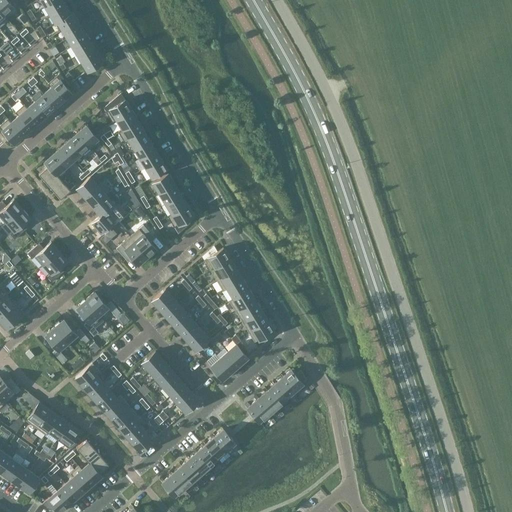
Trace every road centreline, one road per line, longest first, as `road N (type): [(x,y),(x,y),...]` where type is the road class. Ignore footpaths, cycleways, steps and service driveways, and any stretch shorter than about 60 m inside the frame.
road 1 (primary): [(446,511),(331,154),(252,0)]
road 2 (unclassified): [(466,511),(340,121),(277,0)]
road 3 (residential): [(220,213),(125,59)]
road 4 (residential): [(91,511),(212,402)]
road 5 (residential): [(125,59),(12,159)]
road 6 (residential): [(293,339),(220,213)]
road 7 (residential): [(122,299),(212,402)]
road 8 (residential): [(5,165),(94,267)]
road 9 (residential): [(122,299),(220,213)]
road 10 (residential): [(94,267),(0,354)]
